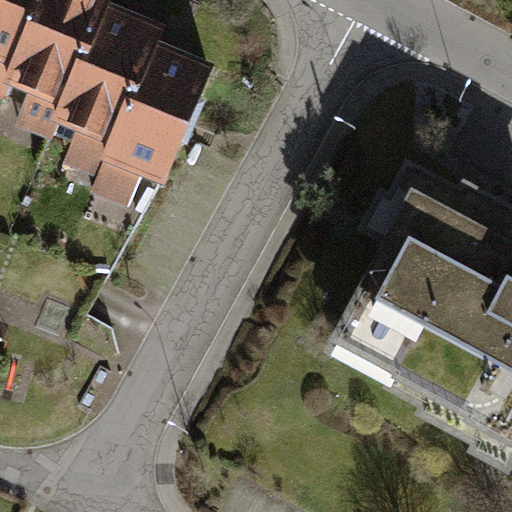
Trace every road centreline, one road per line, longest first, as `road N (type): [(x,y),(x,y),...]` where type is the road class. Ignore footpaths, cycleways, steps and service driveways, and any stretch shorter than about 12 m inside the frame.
road 1 (residential): [(366,0),(84,498)]
road 2 (residential): [(511,81),(372,0)]
